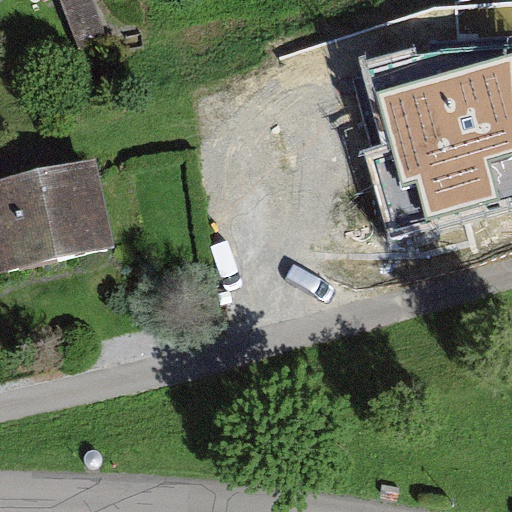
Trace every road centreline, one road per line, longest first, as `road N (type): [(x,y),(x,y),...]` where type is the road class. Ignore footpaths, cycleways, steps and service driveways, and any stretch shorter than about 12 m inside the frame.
road 1 (residential): [(511,269),(0,406)]
road 2 (residential): [(267,511),(0,499)]
